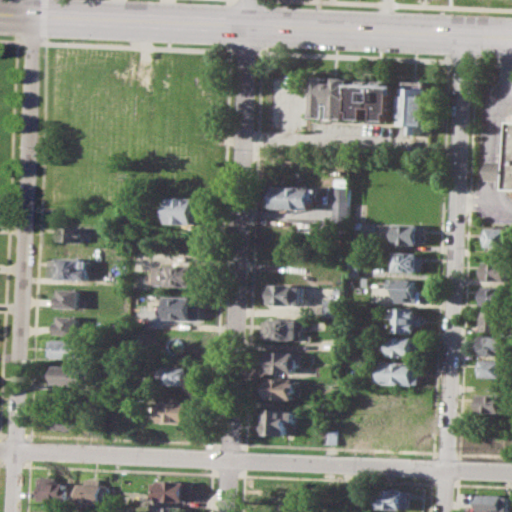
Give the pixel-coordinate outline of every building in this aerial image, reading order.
[(319,76),(332,76),(332,83),(341,83),(341,76),(353,77),(352,118),(337,117),(337,105),(332,104),(332,117),(318,117),(319,76)] [(356,83),(355,92),(359,92),(359,109),(363,109),(362,117),(373,117),(374,107),(383,107),(383,120),(397,120),(397,113),(401,113),(401,95),(404,95),(405,84),(395,83),(395,80),(365,79),(365,83),(356,83)] [(406,123),(407,85),(411,85),(411,80),(431,81),(430,85),(435,85),(433,124),(426,124),(426,135),(416,134),(416,123),(406,123)] [(509,191),(511,191),(511,120),(510,162),(490,162),(490,180),(509,180),(509,191)] [(275,206),(316,208),(318,187),(276,185),(275,206)] [(335,186),(350,187),(349,219),(334,219),(335,186)] [(174,224),(206,225),(208,198),(175,197),(174,224)] [(395,223),(427,224),(426,243),(394,242),(395,223)] [(58,224),(91,226),(90,239),(84,238),(83,245),(57,244),(58,224)] [(486,227),(511,227),(511,247),(485,247),(486,227)] [(394,250),(425,252),(425,272),(393,271),(394,250)] [(57,256),(93,257),(92,278),(56,277),(57,256)] [(348,260),(362,260),(361,275),(347,275),(348,260)] [(484,261),(511,261),(511,280),(483,279),(484,261)] [(205,286),(205,267),(162,266),(161,285),(205,286)] [(390,278),(420,279),(420,290),(423,290),(423,302),(396,301),(396,288),(390,288),(390,278)] [(271,303),(309,304),(309,286),(272,285),(271,303)] [(483,286),(511,286),(511,305),(483,304),(483,286)] [(63,288),(84,289),(84,308),(62,307),(63,288)] [(173,319),(203,321),(205,299),(174,297),(173,319)] [(326,300),(343,300),(343,317),(325,317),(326,300)] [(391,308),(420,309),(420,315),(425,315),(425,325),(419,325),(419,333),(396,332),(396,318),(391,318),(391,308)] [(482,310),(511,311),(511,330),(481,329),(482,310)] [(61,315),(83,316),(82,334),(60,333),(61,315)] [(270,318),(308,320),(307,339),(269,337),(270,318)] [(480,334),(511,334),(511,353),(480,353),(480,334)] [(393,336),(423,337),(422,356),(392,355),(393,336)] [(56,339),(94,340),(93,358),(55,357),(56,339)] [(268,351),(307,353),(306,361),(300,361),(299,373),(267,371),(268,351)] [(480,359),(510,360),(510,376),(479,376),(480,359)] [(382,360),(423,362),(422,384),(376,383),(376,369),(382,369),(382,360)] [(54,364),(93,366),(92,384),(53,382),(54,364)] [(165,366),(200,367),(199,384),(164,383),(165,366)] [(267,378),(304,379),(303,392),(298,392),(298,399),(266,398),(267,378)] [(477,394),(510,395),(509,412),(476,411),(477,394)] [(162,399),(201,401),(200,421),(161,419),(162,399)] [(54,409),(92,412),(91,430),(52,428),(54,409)] [(265,409),(297,411),(297,421),(291,421),(290,435),(264,434),(265,409)] [(41,475),(61,476),(61,482),(73,482),(72,502),(46,501),(46,490),(40,490),(41,475)] [(87,477),(105,477),(105,484),(115,484),(114,503),(86,501),(87,477)] [(159,480),(195,482),(194,502),(158,500),(159,480)] [(383,487),(414,489),(413,509),(381,507),(383,487)] [(478,494),(511,494),(511,511),(478,510),(478,494)]
